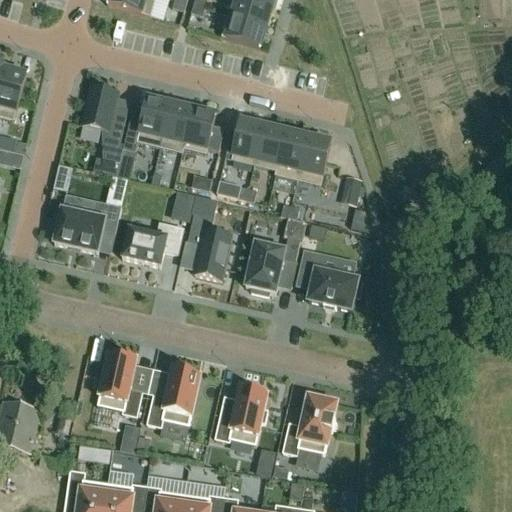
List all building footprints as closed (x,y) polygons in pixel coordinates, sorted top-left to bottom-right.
[(156,0),(109,0),(107,8),(151,20),(156,0)] [(228,19),(267,30),(273,10),(238,0),(236,0),(238,0),(233,20),(228,18),(228,19)] [(275,0),(238,0),(273,10),(275,0)] [(196,1),(193,9),(205,13),(207,5),(196,1)] [(172,12),(184,15),(186,7),(175,4),(172,12)] [(203,20),(205,13),(193,9),(191,17),(203,20)] [(111,28),(113,15),(91,12),(90,25),(111,28)] [(267,30),(228,19),(222,41),(261,52),(267,30)] [(27,79),(4,72),(0,86),(0,120),(14,125),(21,102),(24,103),(29,87),(25,86),(27,79)] [(118,98),(92,91),(83,129),(102,134),(103,164),(116,167),(129,113),(115,109),(118,98)] [(135,157),(137,147),(160,152),(171,108),(148,102),(142,127),(131,124),(124,155),(135,157)] [(171,108),(160,152),(182,157),(193,113),(171,108)] [(216,119),(193,113),(182,157),(183,158),(184,153),(206,158),(208,154),(219,156),(224,133),(213,130),(216,119)] [(254,170),(264,130),(241,125),(232,164),(254,170)] [(275,179),(276,179),(286,136),(264,130),(254,170),(276,175),(275,179)] [(308,141),(286,136),(276,179),(298,185),(308,141)] [(0,153),(14,156),(16,145),(1,141),(0,144),(0,153)] [(308,141),(298,185),(321,190),(338,194),(344,169),(327,165),(331,146),(308,141)] [(24,159),(15,157),(12,169),(21,171),(24,159)] [(159,191),(162,179),(154,178),(151,189),(159,191)] [(114,181),(112,189),(126,193),(128,184),(114,181)] [(344,196),(358,199),(361,185),(347,182),(344,196)] [(246,205),(249,193),(241,191),(238,203),(246,205)] [(249,193),(246,205),(254,207),(257,195),(249,193)] [(98,258),(99,256),(98,255),(103,236),(116,239),(122,211),(97,206),(94,221),(62,214),(61,220),(55,219),(50,241),(56,242),(55,246),(54,248),(57,248),(96,257),(98,258)] [(281,221),(289,222),(292,211),(284,209),(281,221)] [(292,211),(289,222),(297,224),(299,213),(292,211)] [(194,219),(188,246),(201,250),(195,279),(222,285),(232,241),(205,235),(208,222),(194,219)] [(161,271),(164,256),(178,259),(184,233),(160,228),(157,240),(129,233),(123,262),(161,271)] [(312,228),(309,240),(325,244),(328,232),(312,228)] [(256,244),(246,291),(252,292),(251,296),(269,300),(270,296),(276,298),(283,264),(295,267),(300,246),(288,243),(286,251),(256,244)] [(359,282),(317,273),(320,259),(305,256),(299,280),(313,283),(308,305),(351,315),(355,300),(359,301),(363,287),(358,285),(359,282)] [(123,418),(137,422),(143,398),(130,395),(137,363),(120,359),(120,362),(109,359),(98,410),(124,416),(123,418)] [(189,431),(201,380),(190,377),(190,375),(174,371),(167,403),(154,400),(147,429),(161,432),(163,425),(189,431)] [(241,390),(234,422),(221,419),(216,443),(230,447),(230,444),(256,450),(261,427),(265,428),(268,415),(264,414),(268,399),(257,397),(257,394),(241,390)] [(333,422),(336,408),(324,405),(325,403),(312,400),(312,402),(309,402),(302,431),(290,428),(283,457),(297,460),(299,453),(325,459),(330,435),(332,436),(335,423),(333,422)] [(4,406),(0,423),(0,450),(30,457),(40,414),(4,406)] [(272,475),(257,471),(256,478),(271,482),(272,475)] [(289,474),(276,471),(274,480),(287,483),(289,474)] [(104,511),(108,488),(84,485),(85,478),(71,476),(67,505),(80,506),(78,511),(104,511)] [(144,511),(147,491),(133,489),(133,492),(108,488),(104,511),(144,511)] [(183,511),(185,499),(161,496),(161,493),(147,491),(144,511),(183,511)] [(209,503),(185,499),(183,511),(222,511),(224,502),(210,500),(209,503)] [(239,511),(237,511),(238,505),(224,502),(222,511),(239,511)]
